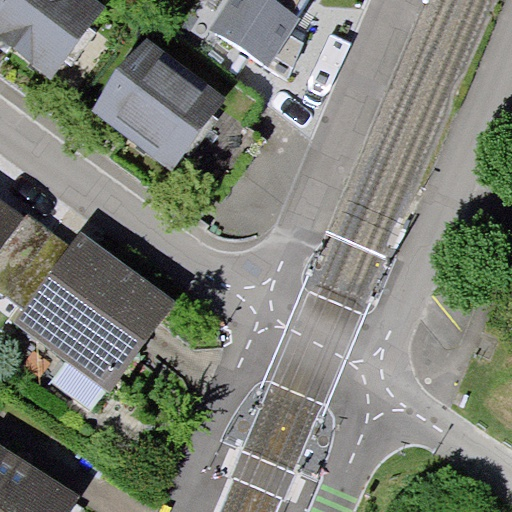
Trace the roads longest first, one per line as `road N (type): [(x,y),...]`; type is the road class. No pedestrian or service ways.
road 1 (residential): [(378,390),(511,67)]
road 2 (residential): [(273,309),(0,110)]
road 3 (residential): [(403,0),(273,309)]
road 4 (residential): [(273,309),(189,511)]
road 5 (residential): [(511,480),(378,390)]
road 6 (residential): [(378,390),(273,309)]
road 7 (residential): [(378,390),(326,511)]
